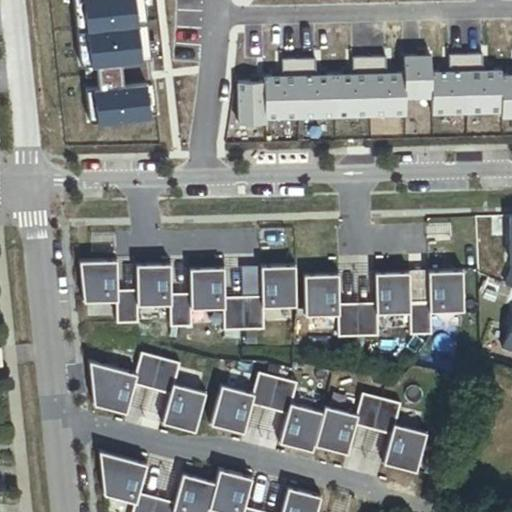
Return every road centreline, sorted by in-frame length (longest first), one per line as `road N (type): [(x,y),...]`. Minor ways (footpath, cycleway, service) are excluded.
road 1 (residential): [(30,184),(65,511)]
road 2 (residential): [(511,172),(208,179)]
road 3 (residential): [(213,10),(487,1)]
road 4 (residential): [(10,0),(30,184)]
road 5 (residential): [(208,179),(30,184)]
road 6 (residential): [(208,179),(213,10)]
